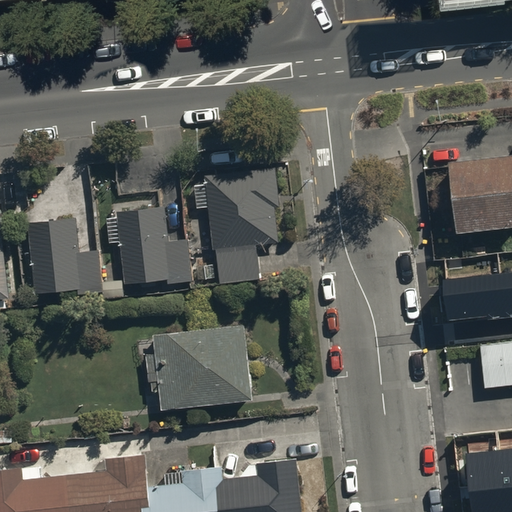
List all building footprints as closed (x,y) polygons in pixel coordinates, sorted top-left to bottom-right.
[(511,144),(450,151),(458,223),(511,216),(511,144)] [(277,162),(206,170),(207,180),(195,181),(198,203),(210,202),(214,244),(217,243),(221,280),(262,275),(258,241),(281,238),(277,204),(282,203),(277,162)] [(1,196),(0,196),(0,293),(12,292),(1,196)] [(121,238),(126,279),(168,274),(169,279),(195,276),(190,233),(170,236),(166,202),(118,207),(119,213),(108,214),(110,239),(121,238)] [(77,212),(29,217),(36,289),(80,284),(81,289),(104,287),(104,278),(100,245),(81,247),(77,212)] [(210,232),(191,235),(194,261),(213,258),(210,232)] [(199,277),(216,274),(214,261),(197,264),(199,277)] [(511,272),(444,281),(448,321),(511,313),(511,272)] [(105,294),(125,292),(124,276),(104,278),(104,287),(105,294)] [(163,404),(254,393),(246,318),(153,328),(156,348),(146,349),(150,379),(153,378),(154,386),(161,385),(163,404)] [(511,337),(482,341),(486,382),(511,379),(511,337)] [(511,511),(511,448),(465,454),(471,511),(511,511)] [(304,511),(299,452),(257,457),(258,470),(224,473),(223,461),(183,465),(184,478),(150,481),(147,449),(107,453),(108,465),(25,473),(24,462),(0,464),(0,511),(304,511)]
